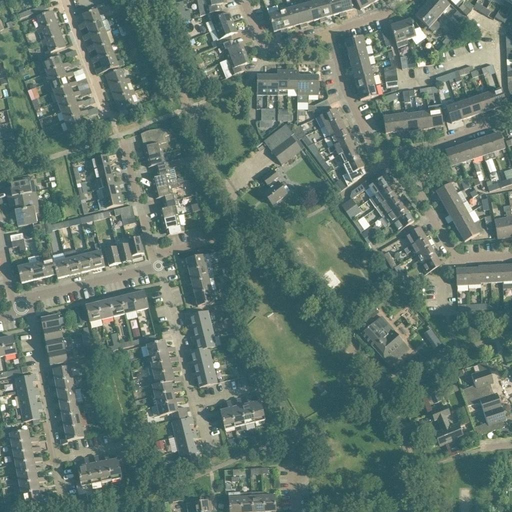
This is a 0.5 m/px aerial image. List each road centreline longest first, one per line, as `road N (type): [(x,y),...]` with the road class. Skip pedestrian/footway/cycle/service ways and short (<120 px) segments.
road 1 (residential): [(63,504),(30,316),(21,307)]
road 2 (residential): [(209,453),(159,266)]
road 3 (residential): [(511,255),(455,257),(398,151)]
road 4 (residential): [(329,32),(371,145),(398,151)]
road 5 (residential): [(21,307),(35,296),(159,266)]
road 6 (residential): [(159,266),(123,140)]
road 7 (residential): [(109,117),(63,0)]
